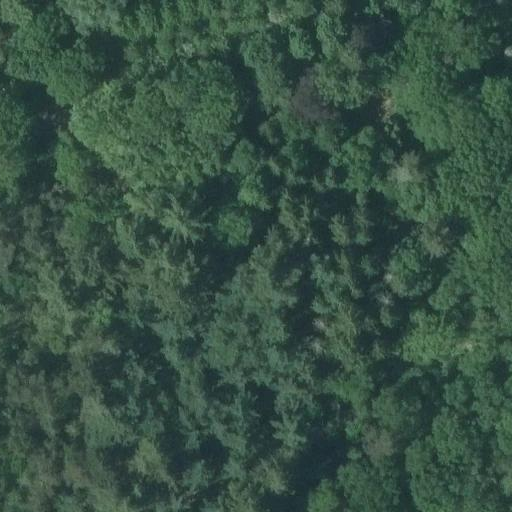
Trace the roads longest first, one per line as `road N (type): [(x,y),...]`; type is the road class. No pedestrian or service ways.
road 1 (track): [(511,214),(506,203),(469,209),(408,29),(114,111),(59,136)]
road 2 (unknown): [(511,352),(434,380),(378,368),(324,376),(170,493)]
road 3 (unknown): [(149,427),(74,404),(0,433)]
